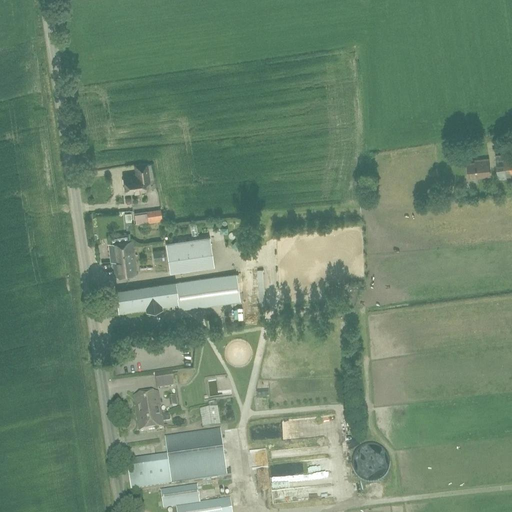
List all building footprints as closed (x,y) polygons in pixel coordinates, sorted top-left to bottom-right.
[(511,153),(495,156),(498,175),(498,180),(511,177),(511,153)] [(468,179),(490,177),(488,159),(475,160),(475,162),(467,163),(468,179)] [(125,192),(145,190),(144,183),(149,182),(146,164),(135,165),(136,175),(123,177),(125,192)] [(135,224),(148,223),(162,220),(161,210),(147,213),(147,218),(134,219),(135,224)] [(169,273),(214,266),(209,236),(165,243),(169,273)] [(136,274),(132,240),(108,244),(111,262),(112,262),(115,278),(136,274)] [(165,250),(153,252),(154,262),(166,260),(165,250)] [(179,310),(240,301),(236,274),(115,292),(118,313),(178,304),(179,310)] [(157,389),(174,386),(172,371),(155,374),(157,389)] [(272,392),(271,383),(258,383),(259,393),(272,392)] [(162,417),(169,416),(168,414),(161,415),(158,393),(135,396),(138,421),(145,420),(145,418),(150,417),(150,418),(152,418),(152,417),(154,417),(154,418),(162,417)] [(222,421),(222,407),(205,408),(206,422),(222,421)] [(145,420),(138,421),(140,431),(163,427),(163,422),(170,421),(169,416),(162,417),(154,418),(154,417),(152,417),(152,418),(150,418),(150,417),(145,418),(145,420)] [(131,490),(226,476),(220,431),(166,439),(168,458),(127,464),(131,490)] [(384,465),(364,466),(365,480),(385,479),(384,465)] [(261,468),(262,483),(274,483),(273,468),(261,468)] [(176,507),(177,511),(231,511),(230,499),(200,504),(198,486),(161,492),(164,509),(176,507)]
